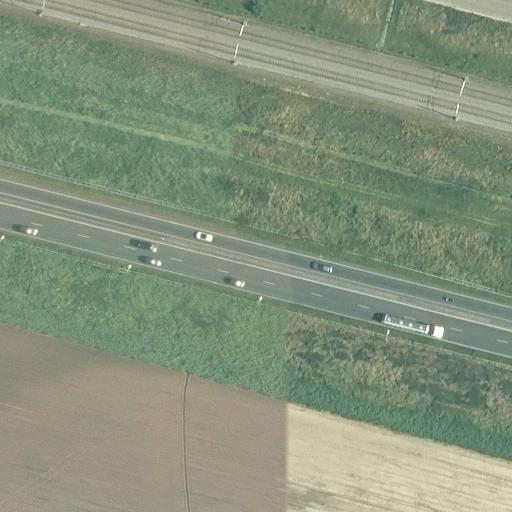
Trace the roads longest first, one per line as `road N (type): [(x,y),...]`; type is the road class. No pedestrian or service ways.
road 1 (trunk): [(511,315),(0,185)]
road 2 (trunk): [(0,213),(511,342)]
